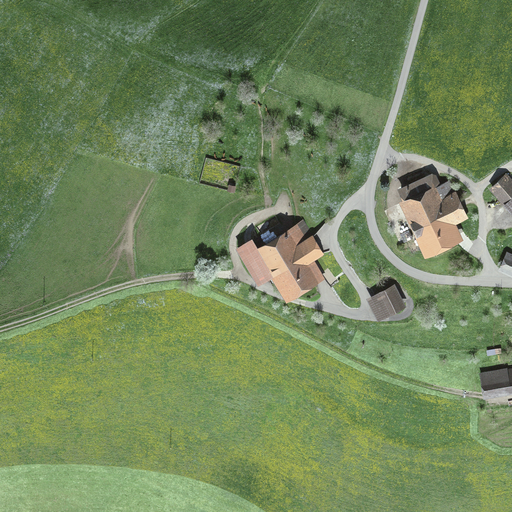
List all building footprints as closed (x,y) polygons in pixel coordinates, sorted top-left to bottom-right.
[(455,238),(448,223),(465,215),(449,181),(435,188),(430,176),(401,190),(429,250),(455,238)] [(511,185),(503,176),(492,187),(511,208),(511,185)] [(314,279),(305,263),(323,252),(305,221),(257,249),(251,239),(237,248),(256,280),(267,274),(274,286),(282,282),(289,294),(314,279)] [(511,256),(506,254),(500,267),(511,272),(511,256)] [(331,286),(344,277),(334,264),(321,273),(331,286)] [(402,305),(393,287),(386,290),(383,284),(371,290),(383,314),(402,305)] [(511,367),(500,370),(500,369),(481,372),(484,391),(500,388),(501,389),(511,386),(511,367)]
